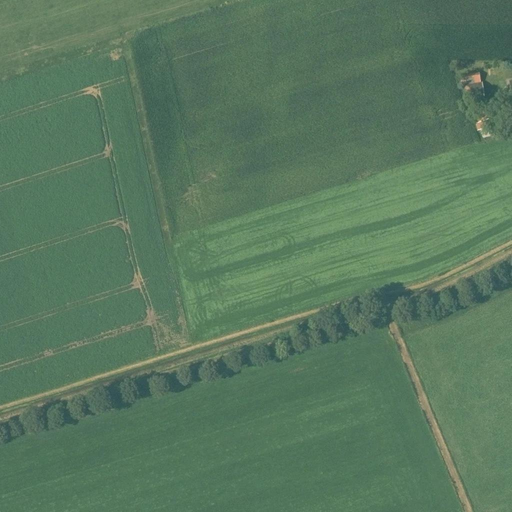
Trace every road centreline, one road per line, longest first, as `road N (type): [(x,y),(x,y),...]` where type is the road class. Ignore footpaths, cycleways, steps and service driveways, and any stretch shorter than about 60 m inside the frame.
road 1 (track): [(0,424),(386,311)]
road 2 (track): [(0,78),(257,0)]
road 3 (track): [(386,311),(435,298),(511,260)]
